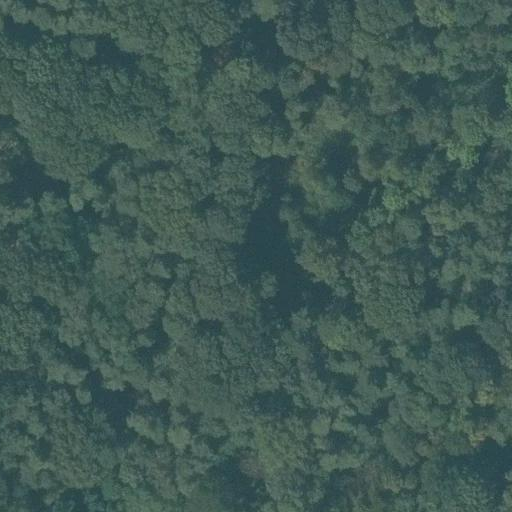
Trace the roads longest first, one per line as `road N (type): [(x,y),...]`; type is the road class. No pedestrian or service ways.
road 1 (track): [(0,327),(188,86),(219,73),(201,0)]
road 2 (track): [(223,445),(206,297),(219,73)]
road 3 (track): [(0,41),(188,86)]
road 4 (track): [(394,0),(219,73)]
